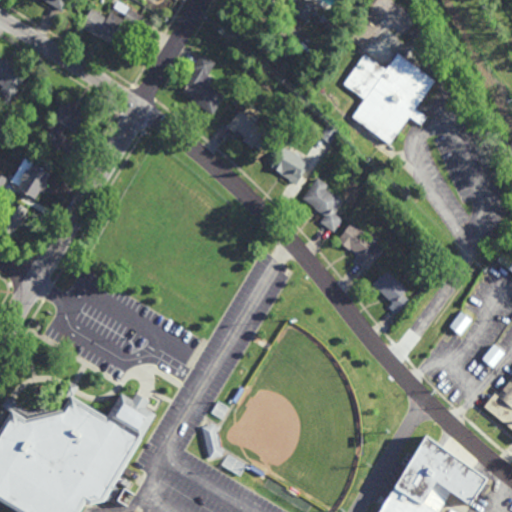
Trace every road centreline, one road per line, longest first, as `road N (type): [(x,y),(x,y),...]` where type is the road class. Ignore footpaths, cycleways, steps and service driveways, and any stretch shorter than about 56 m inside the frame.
road 1 (residential): [(511,476),(417,392),(266,212),(205,157),(139,105),(0,19)]
road 2 (residential): [(204,0),(0,339)]
